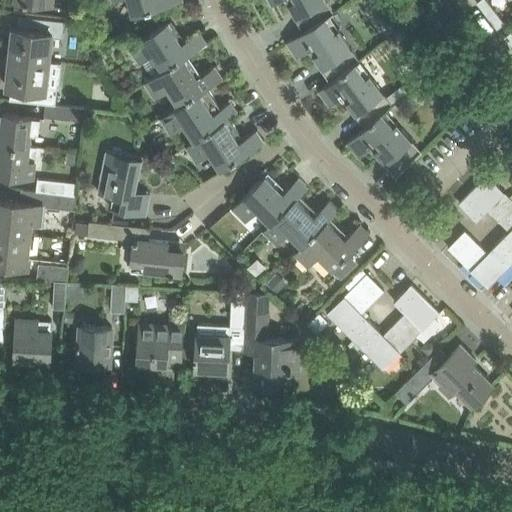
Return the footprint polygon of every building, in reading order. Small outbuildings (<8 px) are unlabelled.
[(127,0),(131,14),(181,0),(127,0)] [(286,0),(289,4),(294,2),(308,27),(308,29),(329,15),(329,14),(333,12),(326,0),(268,0),(271,5),(279,0),(286,0)] [(478,0),(477,2),(487,15),(494,9),(487,0),(478,0)] [(504,22),(494,9),(487,15),(497,28),(504,22)] [(335,77),(336,78),(360,60),(329,15),(308,29),(308,27),(286,41),(296,57),(310,49),(314,55),(319,52),(335,77)] [(34,30),(13,28),(9,57),(49,61),(52,36),(63,37),(65,20),(35,17),(34,30)] [(142,59),(153,75),(153,76),(184,56),(207,41),(200,30),(182,41),(168,20),(128,46),(138,62),(142,59)] [(154,97),(166,88),(177,104),(178,106),(200,91),(223,76),(216,65),(198,76),(184,56),(153,76),(153,75),(143,81),(154,97)] [(57,87),(47,86),(49,61),(9,57),(6,86),(27,88),(26,101),(46,103),(55,104),(57,87)] [(360,60),(336,78),(335,77),(318,90),(329,105),(342,95),(347,102),(351,99),(369,122),(370,123),(385,110),(392,104),(360,60)] [(169,133),(182,124),(192,140),(193,142),(226,120),(239,111),(231,100),(214,112),(200,91),(178,106),(177,104),(158,116),(169,133)] [(44,116),(64,118),(85,121),(87,108),(55,104),(46,103),(44,116)] [(385,110),(370,123),(369,122),(346,142),(358,156),(371,146),(376,152),(380,148),(400,171),(422,150),(408,135),(385,110)] [(0,139),(0,142),(28,145),(29,144),(30,131),(38,132),(40,117),(31,116),(32,115),(3,112),(2,118),(0,118),(0,137),(0,139)] [(226,120),(193,142),(192,140),(185,145),(196,161),(209,153),(220,170),(265,140),(257,128),(239,140),(226,120)] [(25,174),(34,175),(37,145),(29,144),(28,145),(0,142),(0,172),(25,175),(25,174)] [(117,195),(115,208),(126,210),(146,214),(148,200),(137,198),(138,190),(135,189),(142,157),(107,150),(99,191),(117,195)] [(256,210),(269,224),(270,224),(297,197),(308,186),(299,176),(284,191),(266,173),(232,207),(245,221),(256,210)] [(448,246),(468,266),(488,286),(511,261),(511,197),(487,173),(459,202),(476,219),(488,208),(509,229),(488,251),(465,229),(448,246)] [(47,192),(66,194),(77,195),(78,182),(38,178),(36,190),(36,191),(47,192)] [(0,230),(30,234),(32,222),(44,223),(45,206),(75,209),(77,195),(66,194),(47,192),(36,191),(36,190),(22,188),(20,201),(0,198),(0,230)] [(287,233),(300,246),(301,246),(328,219),(329,219),(339,209),(330,199),(315,214),(297,197),(270,224),(269,224),(263,230),(276,243),(287,233)] [(328,219),(301,246),(300,246),(294,252),(308,266),(318,255),(332,269),(370,231),(361,222),(346,237),(329,219),(328,219)] [(77,220),(76,232),(88,233),(88,235),(126,239),(127,225),(77,220)] [(0,262),(27,266),(30,234),(0,230),(0,262)] [(134,236),(132,256),(130,269),(173,274),(173,272),(182,273),(184,250),(167,248),(168,240),(134,236)] [(39,263),(38,279),(55,280),(67,281),(69,266),(39,263)] [(367,272),(327,311),(384,368),(440,312),(411,283),(394,300),(405,311),(383,333),(362,312),(384,289),(367,272)] [(53,307),(64,308),(67,281),(55,280),(53,307)] [(111,310),(125,311),(126,298),(126,286),(127,284),(112,283),(111,310)] [(231,326),(245,326),(248,290),(233,289),(231,326)] [(260,327),(263,291),(248,290),(245,326),(260,327)] [(319,311),(306,322),(316,333),(328,321),(319,311)] [(169,352),(183,353),(185,314),(171,314),(170,323),(139,321),(136,362),(168,364),(169,352)] [(15,357),(50,359),(51,329),(51,320),(17,318),(15,357)] [(78,361),(110,362),(112,328),(80,326),(78,361)] [(195,367),(228,369),(230,333),(197,332),(196,354),(194,354),(194,358),(196,358),(195,367)] [(300,339),(258,336),(255,380),(297,383),(300,339)] [(460,343),(432,372),(443,383),(440,387),(449,396),(456,389),(472,405),(479,398),(481,401),(490,393),(487,390),(494,384),(473,363),(476,359),(460,343)] [(420,366),(407,380),(419,391),(432,378),(420,366)]
